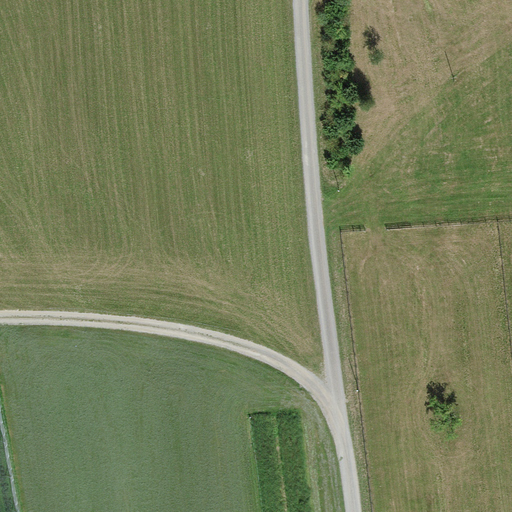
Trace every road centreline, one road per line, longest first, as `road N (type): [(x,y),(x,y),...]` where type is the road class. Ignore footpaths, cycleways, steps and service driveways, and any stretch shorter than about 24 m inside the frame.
road 1 (track): [(301,0),(310,154),(354,511)]
road 2 (track): [(0,318),(120,322),(231,343),(307,379),(340,415)]
